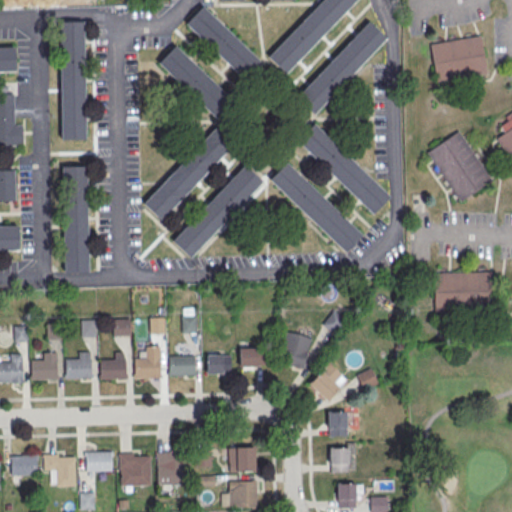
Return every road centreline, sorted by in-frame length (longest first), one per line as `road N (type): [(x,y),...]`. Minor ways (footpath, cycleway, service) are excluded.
road 1 (residential): [(118,272),(0,277),(33,15),(96,13),(131,26),(169,25),(190,0)]
road 2 (residential): [(381,0),(390,20),(393,229),(362,263),(118,272)]
road 3 (residential): [(275,416),(0,418)]
road 4 (residential): [(33,15),(36,276)]
road 5 (residential): [(114,18),(118,272)]
